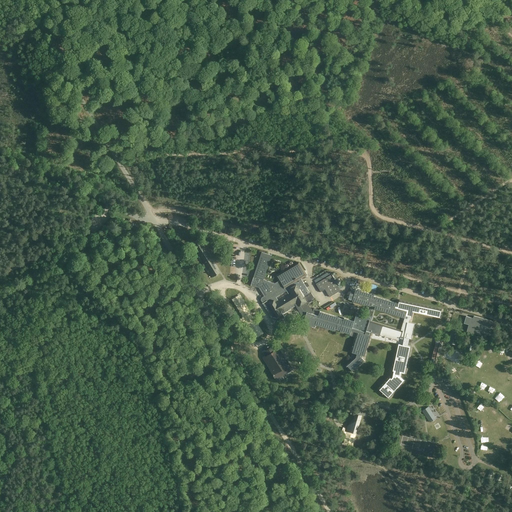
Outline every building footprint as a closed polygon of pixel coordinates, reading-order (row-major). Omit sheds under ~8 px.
[(202,260),(209,256),(199,239),(192,243),(202,260)] [(368,317),(356,313),(354,321),(344,318),(344,319),(339,318),(339,317),(320,311),(319,313),(313,311),(307,302),(314,298),(311,293),(310,294),(310,293),(301,279),(301,278),(307,275),(299,262),(276,276),(279,281),(275,283),(265,280),(264,280),(272,255),(262,252),(251,285),(259,288),(264,296),(263,297),(262,297),(261,300),(274,323),(277,323),(283,320),(282,319),(284,317),(282,314),(281,311),(290,306),(295,303),(302,317),(305,317),(303,324),(315,327),(316,325),(335,331),(336,329),(340,330),(340,331),(350,334),(349,335),(355,337),(351,352),(353,353),(352,357),(351,359),(353,361),(347,366),(353,372),(365,361),(360,356),(361,355),(365,357),(370,339),(371,338),(397,344),(391,371),(394,371),(392,377),(391,379),(389,377),(378,389),(389,399),(405,381),(400,377),(401,373),(406,374),(412,347),(408,346),(408,344),(409,339),(411,339),(415,324),(409,323),(409,319),(411,319),(413,312),(441,318),(440,318),(440,316),(441,310),(399,301),(398,304),(397,304),(396,304),(396,303),(374,296),(374,295),(355,289),(352,301),(371,306),(368,317)] [(209,256),(202,260),(213,277),(220,273),(209,256)] [(329,272),(314,280),(316,283),(330,274),(329,272)] [(335,280),(334,281),(331,275),(314,285),(319,293),(325,289),(330,297),(340,291),(339,289),(343,287),(337,279),(338,278),(334,272),(331,274),(335,280)] [(466,316),(464,323),(469,325),(466,332),(481,336),(481,334),(491,336),(493,329),(490,328),(492,322),(473,316),(473,318),(466,316)] [(451,330),(448,343),(456,345),(459,333),(451,330)] [(273,346),(264,351),(262,352),(263,353),(261,354),(263,357),(275,380),(292,370),(293,370),(287,359),(286,360),(279,348),(276,350),(273,346)] [(423,410),(430,422),(436,419),(428,407),(423,410)] [(348,426),(346,431),(347,430),(354,432),(357,433),(356,434),(357,434),(362,416),(361,416),(360,416),(358,416),(356,415),(355,414),(353,419),(348,426)] [(421,452),(429,452),(429,444),(421,444),(421,452)]
